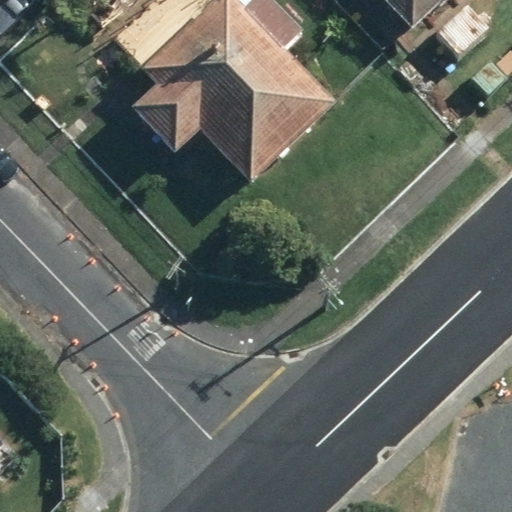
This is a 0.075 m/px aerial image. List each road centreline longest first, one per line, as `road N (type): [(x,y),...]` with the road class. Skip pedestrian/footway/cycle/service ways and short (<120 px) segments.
road 1 (residential): [(0,216),(263,495)]
road 2 (residential): [(511,260),(263,495)]
